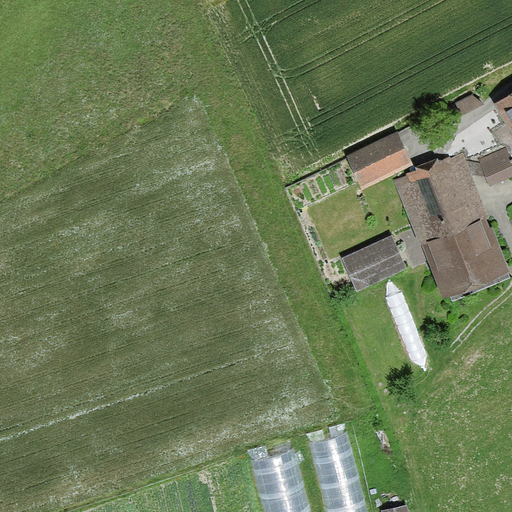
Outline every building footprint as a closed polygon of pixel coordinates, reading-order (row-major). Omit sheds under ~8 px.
[(393,135),(351,155),(363,179),(405,159),(393,135)] [(511,161),(507,149),(483,156),(483,159),(490,179),(511,172),(511,161)] [(450,157),(398,177),(407,200),(419,195),(439,246),(429,250),(443,287),(504,263),(492,233),(481,237),(450,157)] [(391,236),(345,257),(358,286),(404,265),(391,236)] [(406,511),(405,503),(382,508),(383,511),(406,511)]
